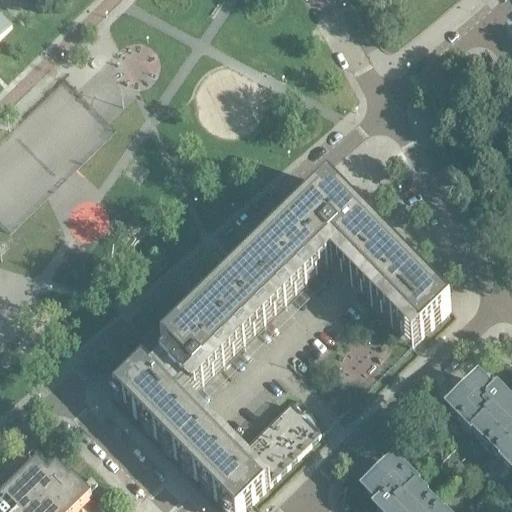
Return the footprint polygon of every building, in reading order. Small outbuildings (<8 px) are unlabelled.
[(0,41),(12,30),(0,18),(0,41)] [(244,270),(277,304),(331,251),(381,303),(421,344),(450,315),(328,189),(244,270)] [(113,398),(223,511),(247,511),(320,441),(292,412),(236,466),(227,456),(175,403),(277,304),(244,270),(113,398)] [(472,436),(504,404),(497,397),(494,400),(479,385),(449,413),(462,426),(463,425),(473,435),(471,436),(472,436)] [(511,476),(511,412),(504,404),(472,436),(482,447),(485,445),(503,463),(501,466),(511,477),(511,476)] [(79,511),(92,500),(72,480),(70,483),(66,479),(57,469),(49,477),(37,466),(0,501),(0,511),(79,511)] [(393,511),(415,491),(406,481),(407,480),(394,467),(365,495),(380,511),(379,511),(393,511)] [(432,511),(425,503),(427,501),(416,490),(415,491),(393,511),(432,511)]
